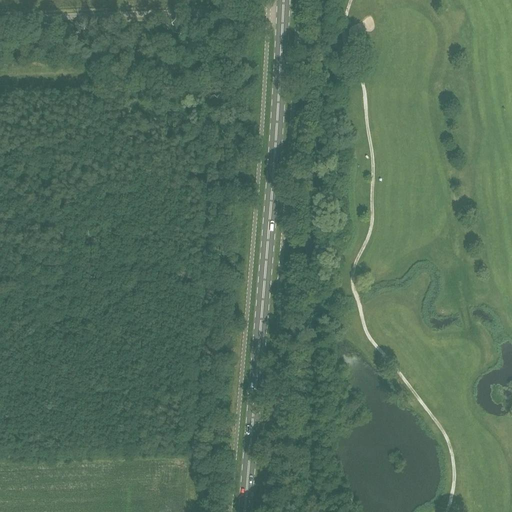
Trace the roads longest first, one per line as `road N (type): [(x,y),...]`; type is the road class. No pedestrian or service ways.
road 1 (primary): [(243,511),(282,15)]
road 2 (unclassified): [(0,22),(282,15)]
